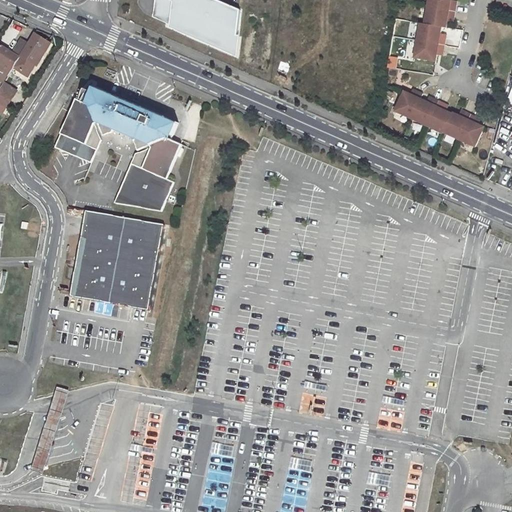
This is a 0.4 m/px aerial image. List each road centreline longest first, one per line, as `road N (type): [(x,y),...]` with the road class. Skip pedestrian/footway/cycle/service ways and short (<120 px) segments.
road 1 (secondary): [(84,26),(499,215)]
road 2 (unclassified): [(84,26),(19,149),(25,177),(48,199),(54,226),(30,355),(0,397)]
